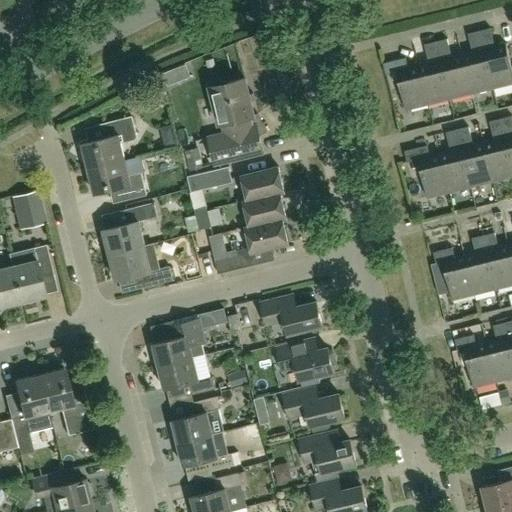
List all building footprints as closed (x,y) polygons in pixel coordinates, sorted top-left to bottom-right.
[(480,32),(494,89),(511,84),(511,63),(507,45),(496,48),(491,29),(480,32)] [(472,94),(494,89),(480,32),(469,35),(473,53),(463,55),(472,94)] [(451,99),(472,94),(463,55),(453,58),(448,40),(437,42),(451,99)] [(429,104),(451,99),(437,42),(425,45),(430,63),(419,66),(429,104)] [(406,110),(429,104),(419,66),(408,69),(406,58),(384,63),(387,75),(397,73),(406,110)] [(268,131),(259,114),(258,113),(257,113),(255,114),(252,102),(250,94),(246,78),(226,83),(226,84),(211,88),(220,123),(224,123),(226,132),(210,137),(217,164),(264,152),(260,136),(268,131)] [(82,156),(87,160),(89,168),(126,159),(122,143),(135,140),(137,137),(132,116),(103,124),(107,137),(83,143),(80,148),(82,156)] [(511,116),(502,119),(511,159),(511,116)] [(494,181),(511,176),(511,159),(502,119),(491,122),(495,140),(485,143),(494,181)] [(472,186),(494,181),(485,143),(474,145),(470,127),(459,130),(472,186)] [(450,191),(472,186),(459,130),(447,133),(451,151),(441,153),(450,191)] [(428,196),(450,191),(441,153),(431,156),(428,146),(407,151),(409,161),(419,159),(428,196)] [(204,167),(199,147),(185,151),(190,170),(204,167)] [(126,159),(89,168),(96,194),(120,188),(123,201),(147,195),(142,173),(130,175),(126,159)] [(234,182),(230,167),(188,176),(191,192),(234,182)] [(248,200),(281,192),(285,192),(280,167),(243,175),(248,200)] [(12,196),(19,230),(46,223),(39,190),(12,196)] [(281,192),(248,200),(244,201),(250,226),(283,218),(287,217),(281,192)] [(111,254),(145,245),(139,221),(158,217),(154,202),(125,209),(129,223),(105,229),(111,254)] [(196,215),(200,229),(211,226),(207,206),(195,209),(196,215)] [(200,229),(196,215),(186,217),(190,231),(200,229)] [(210,236),(219,273),(255,264),(252,252),(289,244),(283,218),(250,226),(246,227),(251,246),(237,249),(239,256),(227,258),(221,233),(210,236)] [(511,255),(509,245),(499,247),(496,233),(484,236),(497,289),(511,285),(511,255)] [(476,253),(466,256),(475,294),(497,289),(484,236),(472,239),(476,253)] [(154,243),(145,245),(111,254),(117,279),(142,273),(145,287),(173,280),(170,266),(160,268),(154,243)] [(46,245),(9,254),(12,266),(20,300),(43,295),(44,295),(44,294),(40,276),(53,273),(46,245)] [(475,294),(466,256),(455,258),(453,249),(435,253),(438,264),(444,263),(453,300),(475,294)] [(189,255),(193,280),(212,278),(208,252),(189,255)] [(0,305),(20,300),(12,266),(0,268),(0,305)] [(284,319),(287,332),(322,324),(317,301),(291,307),(288,295),(261,302),(266,324),(284,319)] [(229,315),(232,329),(241,327),(238,313),(229,315)] [(152,343),(158,365),(193,356),(205,353),(202,342),(205,341),(199,318),(198,319),(175,324),(177,337),(152,343)] [(497,381),(511,377),(511,350),(505,323),(494,326),(497,341),(487,343),(497,381)] [(474,387),(497,381),(487,343),(477,346),(475,335),(456,340),(459,351),(465,350),(474,387)] [(300,342),(277,347),(282,369),(296,365),(297,372),(299,378),(300,378),(302,387),(320,383),(318,374),(333,370),(333,368),(336,364),(333,352),(328,349),(328,347),(319,350),(316,338),(300,342)] [(199,379),(193,356),(158,365),(163,388),(189,381),(192,393),(215,388),(212,376),(199,379)] [(40,373),(48,410),(60,407),(67,434),(92,428),(86,400),(73,403),(64,367),(40,373)] [(245,370),(228,375),(232,389),(249,384),(245,370)] [(24,415),(10,418),(17,447),(31,443),(28,432),(52,426),(48,410),(40,373),(15,379),(24,415)] [(319,398),(316,386),(283,394),(289,416),(307,411),(310,425),(345,416),(339,394),(319,398)] [(196,413),(171,419),(177,442),(212,434),(206,411),(220,408),(217,396),(194,401),(196,413)] [(0,450),(17,447),(10,418),(0,420),(0,450)] [(236,446),(257,443),(255,427),(234,431),(236,446)] [(223,431),(212,434),(177,442),(182,465),(208,459),(211,470),(233,465),(231,453),(229,454),(223,431)] [(318,479),(339,474),(337,468),(356,463),(350,439),(325,446),(322,434),(299,440),(305,461),(313,459),(318,479)] [(511,466),(498,470),(501,482),(482,486),(487,507),(511,500),(511,466)] [(43,496),(47,511),(89,500),(89,498),(92,493),(90,484),(85,481),(84,478),(78,479),(75,467),(30,478),(35,498),(43,496)] [(218,489),(191,496),(195,511),(222,511),(231,510),(225,488),(241,484),(238,472),(215,477),(218,489)] [(339,479),(310,485),(316,507),(329,504),(330,511),(356,511),(367,509),(361,485),(342,490),(339,479)] [(92,511),(89,500),(47,511),(92,511)] [(511,511),(511,500),(487,507),(488,511),(511,511)]
